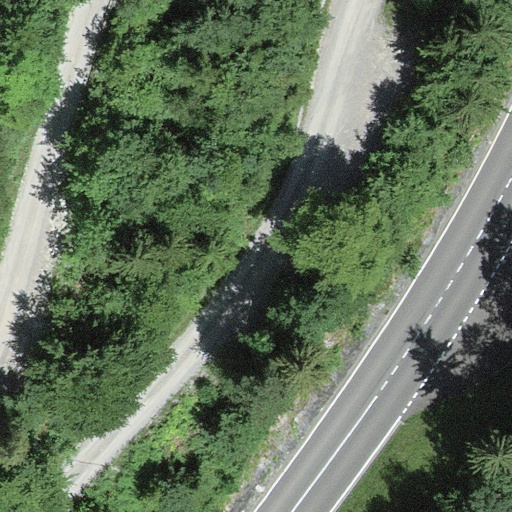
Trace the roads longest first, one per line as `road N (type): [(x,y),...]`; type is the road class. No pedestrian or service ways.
road 1 (unclassified): [(351,0),(317,156),(295,208),(212,325),(36,511)]
road 2 (tertiary): [(292,511),(423,325),(511,173)]
road 3 (unclassified): [(0,346),(88,0)]
